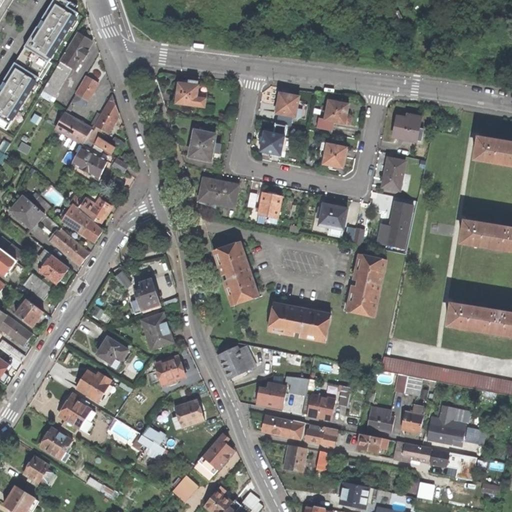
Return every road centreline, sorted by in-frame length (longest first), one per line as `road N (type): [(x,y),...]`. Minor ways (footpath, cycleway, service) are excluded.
road 1 (residential): [(168,201),(200,340),(279,511)]
road 2 (residential): [(382,84),(363,182),(353,189),(243,164),(259,68)]
road 3 (residential): [(0,430),(123,229),(168,201)]
road 4 (residential): [(118,55),(168,201)]
road 5 (residential): [(118,55),(259,68)]
road 6 (residential): [(382,84),(511,103)]
road 7 (residential): [(259,68),(382,84)]
